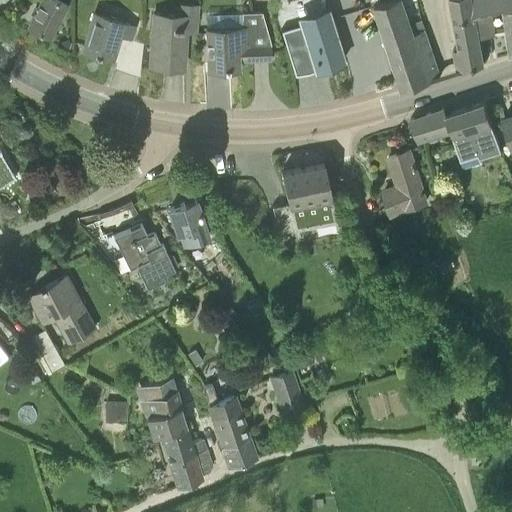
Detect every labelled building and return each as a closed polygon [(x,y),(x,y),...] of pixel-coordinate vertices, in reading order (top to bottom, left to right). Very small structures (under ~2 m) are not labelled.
[(28,23),(49,35),(66,2),(65,1),(65,0),(40,0),(39,2),(36,0),(26,0),(17,17),(28,23)] [(324,0),(293,0),(273,6),(294,74),(344,58),(326,1),(324,0)] [(415,33),(405,5),(403,0),(390,0),(375,6),(403,88),(441,76),(435,57),(425,29),(415,33)] [(484,35),(480,13),(511,8),(511,0),(449,0),(459,47),(452,49),(457,71),(484,62),(479,36),(484,35)] [(95,10),(102,12),(105,5),(97,2),(95,10)] [(198,15),(198,4),(179,3),(179,14),(153,12),(150,60),(166,61),(165,65),(183,66),(185,32),(197,33),(198,15)] [(511,8),(480,13),(484,35),(508,29),(509,34),(511,33),(511,8)] [(140,77),(144,45),(119,36),(120,34),(131,38),(135,25),(94,12),(88,29),(82,48),(95,52),(94,53),(99,55),(100,54),(112,58),(117,60),(114,69),(140,77)] [(270,45),(266,29),(261,12),(242,12),(242,26),(205,27),(207,66),(223,65),(223,68),(238,67),(238,55),(249,55),(249,59),(271,58),(270,45)] [(451,131),(453,137),(459,158),(477,152),(478,154),(500,147),(495,132),(485,100),(461,108),(445,114),(451,131)] [(443,108),(427,114),(409,120),(415,138),(417,143),(451,131),(445,114),(443,108)] [(511,146),(511,115),(503,119),(511,146)] [(392,213),(426,202),(410,150),(388,156),(398,185),(384,189),(392,213)] [(0,151),(0,184),(14,176),(14,175),(13,175),(0,153),(0,151)] [(272,233),(335,219),(323,162),(280,171),(287,204),(267,208),(272,233)] [(208,237),(205,227),(195,199),(169,208),(178,237),(180,237),(184,245),(208,237)] [(147,235),(141,222),(131,200),(111,210),(97,215),(105,239),(113,236),(129,268),(136,265),(147,288),(166,280),(164,274),(175,269),(162,243),(160,244),(155,231),(147,235)] [(68,342),(94,327),(65,273),(64,274),(65,275),(45,285),(44,284),(40,287),(40,288),(37,290),(26,295),(40,323),(53,316),(68,342)] [(366,318),(362,308),(348,314),(352,324),(366,318)] [(219,323),(224,333),(228,331),(237,325),(230,315),(222,321),(219,323)] [(51,371),(64,364),(45,327),(32,335),(51,371)] [(273,349),(280,359),(291,350),(284,341),(273,349)] [(0,362),(9,356),(0,344),(0,362)] [(244,355),(252,365),(256,362),(264,355),(255,345),(247,352),(244,355)] [(295,360),(299,370),(314,364),(309,354),(295,360)] [(302,403),(291,371),(296,369),(292,358),(283,363),(286,370),(271,376),(283,409),(302,403)] [(40,379),(34,368),(26,373),(33,384),(40,379)] [(190,442),(191,441),(174,388),(170,375),(134,386),(144,415),(146,415),(152,434),(158,432),(158,433),(184,424),(190,442)] [(248,435),(235,395),(217,400),(211,383),(203,386),(223,442),(222,442),(223,444),(248,435)] [(105,419),(126,420),(126,400),(105,399),(105,419)] [(200,472),(190,442),(184,424),(158,433),(171,468),(178,486),(201,477),(200,472)] [(255,457),(249,438),(248,435),(223,444),(222,442),(217,444),(220,453),(226,451),(231,466),(255,457)] [(200,472),(212,468),(206,447),(204,448),(201,438),(191,441),(190,442),(200,472)]
